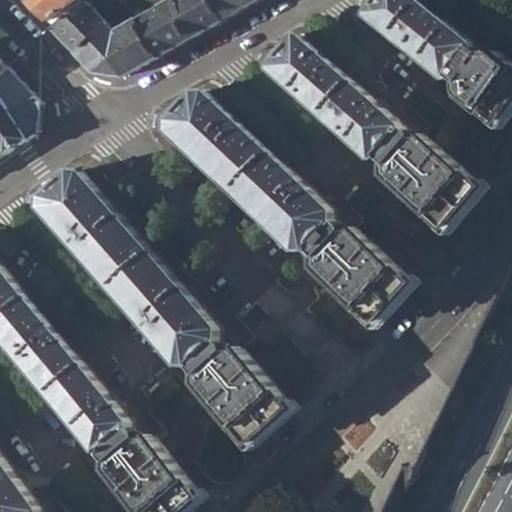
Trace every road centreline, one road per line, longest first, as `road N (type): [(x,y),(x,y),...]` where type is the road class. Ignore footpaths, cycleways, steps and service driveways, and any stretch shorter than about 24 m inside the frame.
road 1 (residential): [(254,511),(475,285),(511,211)]
road 2 (residential): [(99,121),(329,0)]
road 3 (residential): [(0,16),(99,121)]
road 4 (primary): [(511,383),(449,511)]
road 5 (residential): [(0,197),(99,121)]
